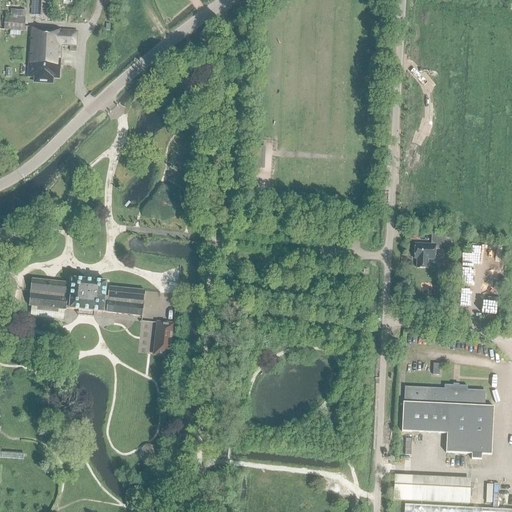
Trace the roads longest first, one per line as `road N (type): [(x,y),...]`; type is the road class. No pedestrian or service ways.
road 1 (unclassified): [(384,321),(401,0)]
road 2 (tertiary): [(0,184),(227,0)]
road 3 (unclassified): [(376,511),(384,321)]
road 4 (track): [(199,462),(327,474),(377,497)]
road 5 (unclassified): [(384,321),(511,340)]
